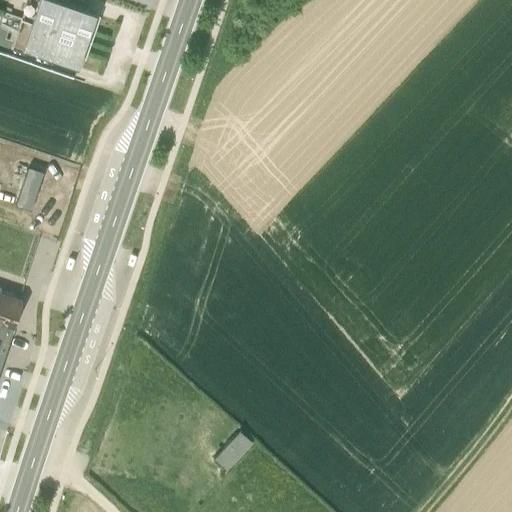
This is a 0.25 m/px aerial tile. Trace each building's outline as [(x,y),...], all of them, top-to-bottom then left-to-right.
[(98,15),(55,0),(25,0),(21,15),(89,39),(98,15)] [(89,39),(21,15),(11,43),(74,65),(78,56),(83,58),(89,39)] [(29,163),(17,201),(31,206),(43,167),(29,163)] [(135,255),(129,253),(125,265),(131,267),(135,255)] [(73,258),(67,256),(63,268),(69,269),(73,258)] [(0,326),(10,330),(19,300),(0,293),(0,326)] [(0,358),(10,330),(0,326),(0,358)] [(225,468),(250,441),(238,430),(213,457),(225,468)]
